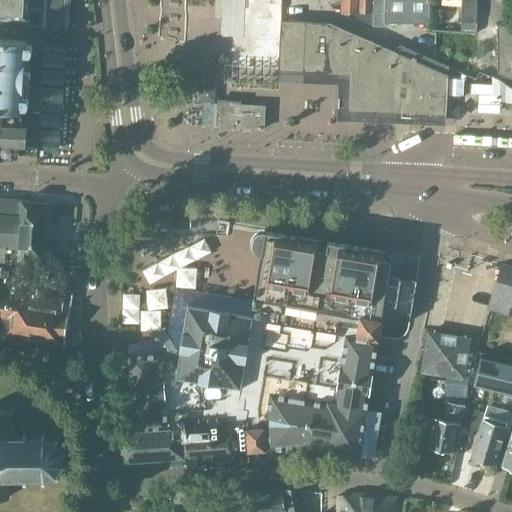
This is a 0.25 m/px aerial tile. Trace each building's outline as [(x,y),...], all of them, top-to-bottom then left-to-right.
[(0,0),(0,25),(64,29),(65,0),(0,0)] [(340,0),(340,15),(358,15),(358,14),(373,15),(373,0),(340,0)] [(373,0),(373,15),(373,26),(388,26),(388,22),(429,24),(429,0),(373,0)] [(452,0),(462,1),(461,22),(476,22),(476,0),(452,0)] [(280,71),(303,72),(305,22),(283,22),(280,71)] [(303,72),(327,73),(329,24),(315,23),(305,22),(303,72)] [(327,73),(339,74),(341,29),(330,24),(329,24),(327,73)] [(511,25),(499,26),(498,74),(506,78),(511,78),(511,25)] [(339,74),(351,74),(353,34),(341,29),(339,74)] [(349,110),(374,111),(377,45),(353,34),(351,74),(349,110)] [(0,109),(63,114),(64,98),(65,82),(68,44),(0,39),(0,109)] [(374,111),(398,112),(400,46),(400,55),(377,45),(374,111)] [(398,112),(445,115),(447,67),(400,46),(398,112)] [(477,105),(501,106),(501,95),(493,95),(494,86),(470,85),(470,94),(478,94),(477,105)] [(217,127),(264,130),(265,107),(217,104),(217,127)] [(0,154),(14,155),(37,157),(38,144),(61,146),(63,120),(63,114),(0,109),(0,154)] [(0,261),(12,262),(43,264),(47,204),(0,200),(0,261)] [(155,228),(184,229),(191,230),(191,216),(190,216),(175,215),(172,211),(159,211),(155,214),(155,228)] [(135,432),(121,433),(123,462),(175,458),(184,458),(192,465),(231,462),(238,453),(281,448),(305,448),(320,450),(359,457),(367,410),(377,351),(377,350),(392,257),(388,257),(389,252),(389,251),(370,248),(369,248),(328,241),(327,246),(325,246),(326,241),(265,231),(263,231),(261,231),(258,232),(255,234),(252,238),(251,244),(252,249),(256,253),(261,255),(256,288),(254,300),(251,314),(187,304),(180,348),(180,352),(179,360),(163,358),(162,354),(129,356),(135,432)] [(0,323),(2,324),(11,266),(12,262),(0,261),(0,323)] [(511,268),(503,265),(489,312),(508,318),(511,305),(511,268)] [(2,324),(0,336),(0,339),(62,348),(70,293),(63,292),(38,288),(38,284),(36,283),(38,270),(11,266),(2,324)] [(452,337),(428,332),(422,371),(447,375),(469,379),(474,341),(452,337)] [(473,385),(511,394),(511,363),(480,355),(473,385)] [(469,379),(447,375),(443,403),(447,404),(447,403),(465,406),(469,379)] [(447,403),(447,404),(444,421),(433,419),(429,447),(433,448),(435,453),(443,454),(447,451),(451,452),(457,425),(461,425),(465,406),(447,403)] [(0,498),(9,498),(8,479),(45,478),(56,475),(64,463),(63,451),(56,441),(45,437),(10,437),(10,411),(0,410),(0,498)] [(480,431),(472,457),(473,457),(482,460),(483,464),(489,466),(493,464),(495,464),(505,431),(509,432),(511,422),(486,414),(480,431)] [(511,469),(511,438),(503,465),(511,468),(511,469)] [(282,492),(281,489),(245,496),(242,500),(244,511),(304,511),(300,489),(282,492)] [(397,511),(398,498),(355,494),(354,495),(336,495),(335,511),(397,511)]
